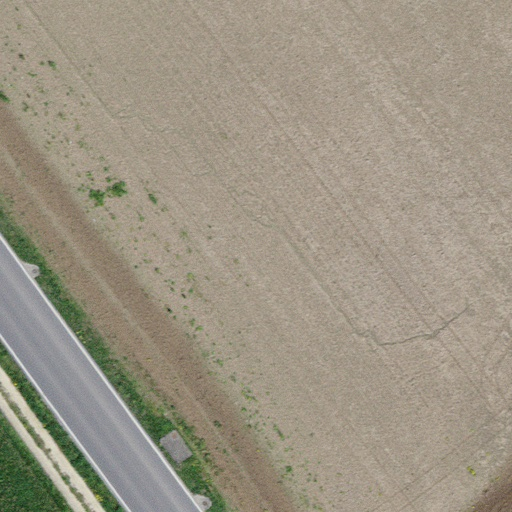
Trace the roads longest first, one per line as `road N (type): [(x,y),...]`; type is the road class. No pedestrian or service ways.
road 1 (tertiary): [(0,292),(164,511)]
road 2 (track): [(0,407),(75,511)]
